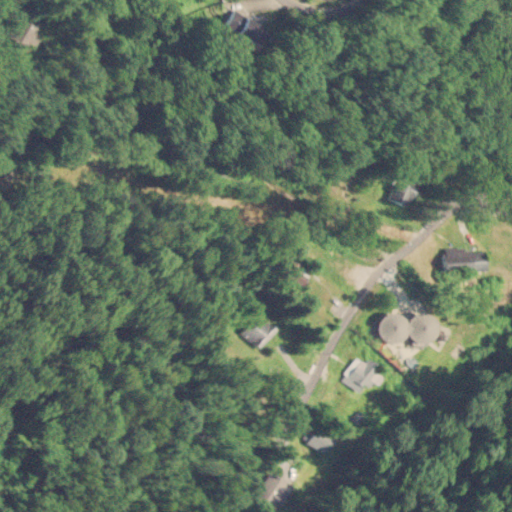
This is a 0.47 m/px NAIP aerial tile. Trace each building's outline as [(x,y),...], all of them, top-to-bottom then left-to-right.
[(252,50),(265,30),(232,8),(218,28),(252,50)] [(31,45),(39,30),(12,15),(2,34),(22,45),(24,41),(31,45)] [(20,47),(3,35),(0,38),(0,42),(15,54),(20,47)] [(385,198),(405,207),(416,179),(396,171),(385,198)] [(439,249),(440,273),(482,271),(481,247),(439,249)] [(300,285),(308,273),(283,257),(275,270),(300,285)] [(392,344),(399,333),(422,346),(435,323),(410,309),(404,318),(383,306),(369,331),(392,344)] [(330,437),(306,426),(300,440),(323,451),(330,437)] [(273,511),(287,483),(264,472),(250,500),(273,511)]
